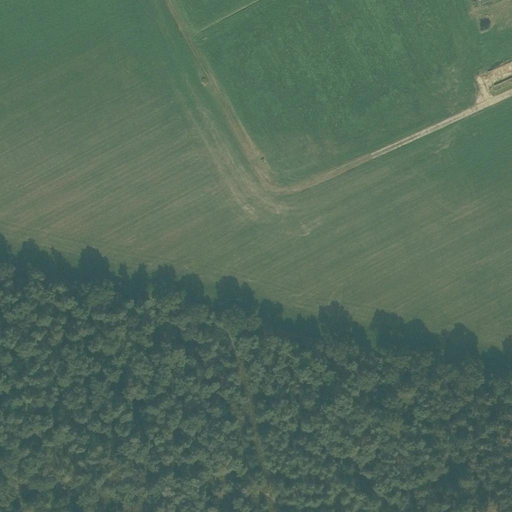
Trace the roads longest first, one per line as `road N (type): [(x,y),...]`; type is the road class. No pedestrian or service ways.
road 1 (track): [(271,187),(302,188),(511,93)]
road 2 (track): [(271,511),(228,367)]
